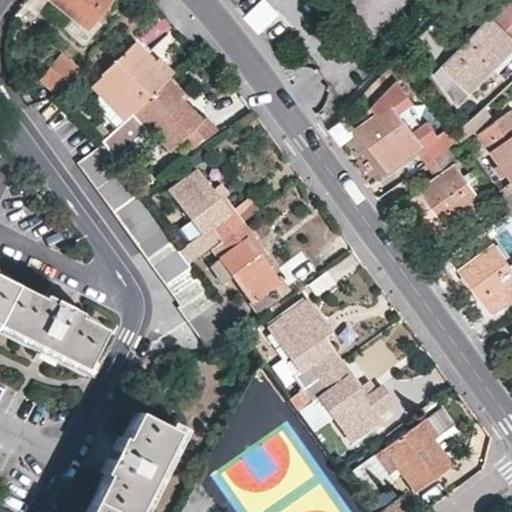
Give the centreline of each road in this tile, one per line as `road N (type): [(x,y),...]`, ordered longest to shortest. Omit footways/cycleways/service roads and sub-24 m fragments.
road 1 (residential): [(511,416),(202,0)]
road 2 (residential): [(41,511),(130,333),(135,294),(0,89)]
